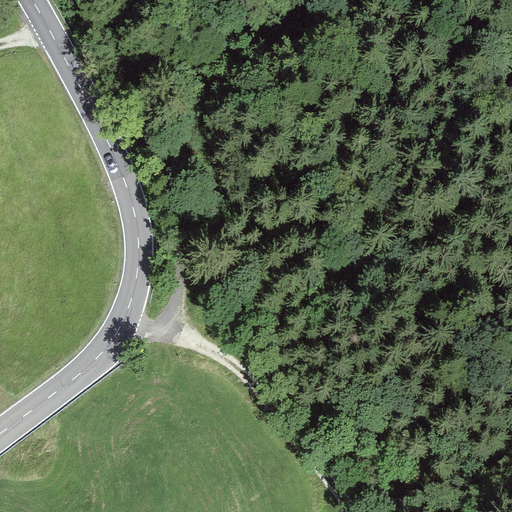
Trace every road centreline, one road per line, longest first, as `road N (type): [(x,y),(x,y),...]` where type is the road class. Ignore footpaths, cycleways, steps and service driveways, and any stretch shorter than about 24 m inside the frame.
road 1 (secondary): [(32,0),(126,179),(139,260),(114,338),(0,433)]
road 2 (track): [(169,337),(180,262),(160,159),(70,0)]
road 3 (track): [(169,337),(218,354),(356,511)]
